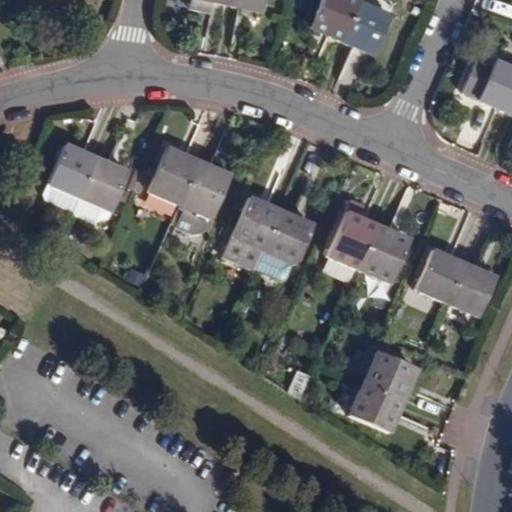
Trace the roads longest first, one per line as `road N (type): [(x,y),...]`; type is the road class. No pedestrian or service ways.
road 1 (residential): [(122,76),(212,84),(295,107),(393,149)]
road 2 (residential): [(393,149),(456,0)]
road 3 (residential): [(393,149),(511,205)]
road 4 (residential): [(0,106),(122,76)]
